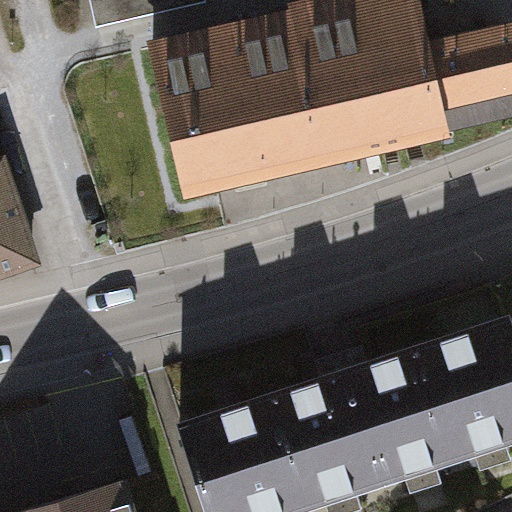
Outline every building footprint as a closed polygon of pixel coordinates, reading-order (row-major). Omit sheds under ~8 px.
[(210,0),(97,0),(100,18),(211,4),(210,0)] [(419,26),(412,0),(329,0),(149,40),(181,182),(511,108),(511,17),(509,6),(419,26)] [(4,162),(0,162),(0,275),(35,263),(4,162)] [(260,511),(511,424),(511,334),(503,309),(186,419),(218,511),(260,511)] [(122,511),(117,492),(41,511),(122,511)]
